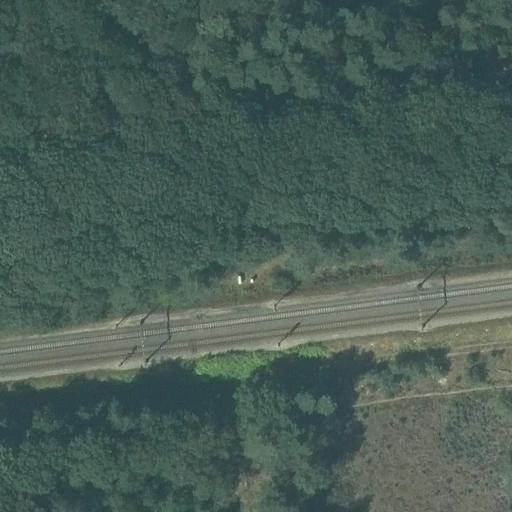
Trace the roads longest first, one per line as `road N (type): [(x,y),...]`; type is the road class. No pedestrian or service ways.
road 1 (track): [(511,351),(0,415)]
road 2 (track): [(511,382),(327,406),(260,429),(235,445),(239,510),(227,511)]
